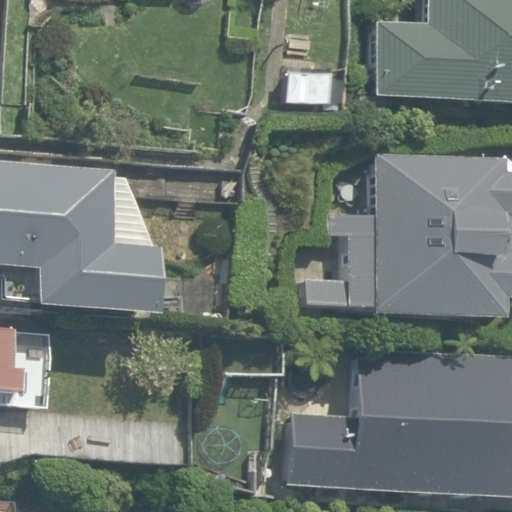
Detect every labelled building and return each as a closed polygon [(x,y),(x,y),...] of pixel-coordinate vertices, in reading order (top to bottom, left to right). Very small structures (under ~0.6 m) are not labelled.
[(364,100),(511,112),(511,0),(417,0),(415,29),(370,25),(364,100)] [(185,146),(216,152),(223,113),(192,108),(185,146)] [(511,268),(511,186),(493,185),(493,179),(482,179),(483,165),(362,160),(359,219),(317,217),(316,240),(334,241),(332,285),(293,283),(292,310),(353,313),(353,321),(473,326),(474,306),(488,307),(488,300),(494,301),(496,267),(511,268)] [(103,174),(0,164),(0,271),(20,274),(16,309),(138,320),(145,251),(96,246),(103,174)] [(274,488),(494,504),(494,499),(511,499),(511,371),(498,371),(499,363),(343,351),(339,418),(280,414),(274,488)]
